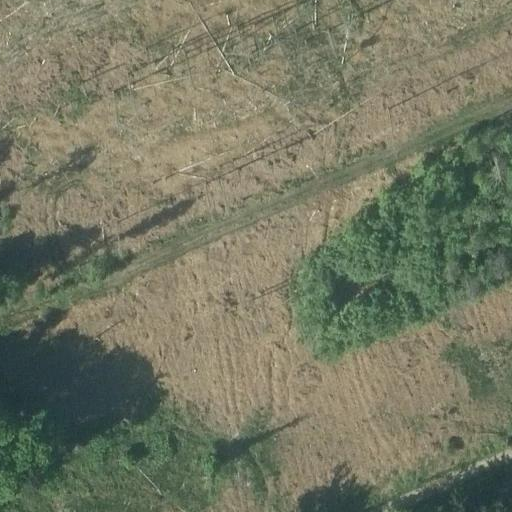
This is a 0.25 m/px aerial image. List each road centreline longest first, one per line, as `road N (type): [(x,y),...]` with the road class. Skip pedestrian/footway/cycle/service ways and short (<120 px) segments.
road 1 (track): [(511,111),(0,335)]
road 2 (track): [(389,511),(511,453)]
